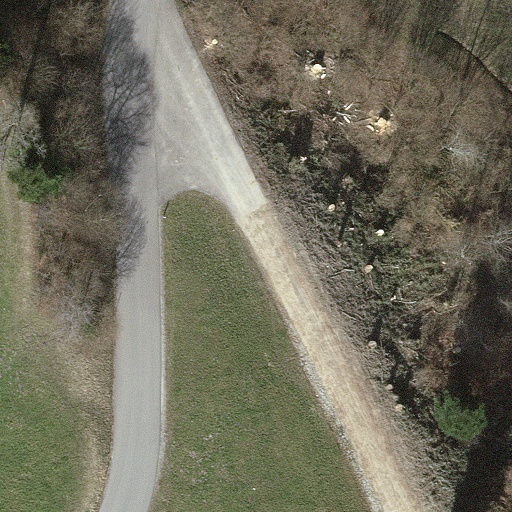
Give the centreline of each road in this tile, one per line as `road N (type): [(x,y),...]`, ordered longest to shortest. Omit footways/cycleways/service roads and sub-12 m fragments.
road 1 (tertiary): [(151,0),(138,360),(120,511)]
road 2 (track): [(145,82),(229,184),(394,511)]
